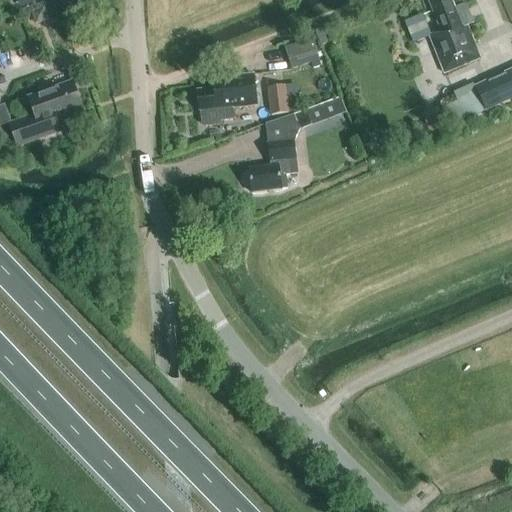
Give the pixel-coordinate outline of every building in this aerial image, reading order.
[(444,74),(480,59),(467,27),(468,26),(460,7),(454,9),(450,0),(427,0),(441,31),(429,36),(444,74)] [(318,56),(313,39),(284,48),(290,65),(318,56)] [(510,98),(511,97),(511,73),(502,78),(456,98),(465,120),(511,101),(510,98)] [(232,108),(256,105),(252,75),(229,78),(230,88),(197,92),(200,112),(200,111),(202,125),(205,127),(220,125),(220,121),(233,120),(232,108)] [(52,121),(82,111),(72,83),(28,98),(35,116),(10,125),(4,107),(0,108),(0,140),(13,136),(18,148),(56,134),(52,121)] [(289,114),(286,86),(266,89),(270,116),(289,114)] [(451,126),(447,116),(442,118),(438,107),(422,114),(429,134),(451,126)] [(298,175),(294,142),(300,130),(295,114),(265,125),(270,167),(249,170),(252,194),(288,190),(286,176),(298,175)]
